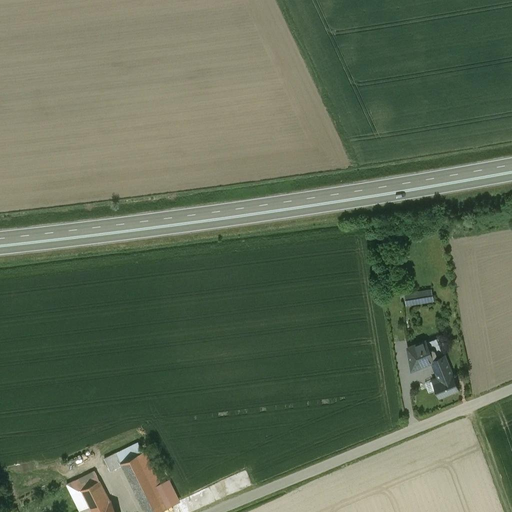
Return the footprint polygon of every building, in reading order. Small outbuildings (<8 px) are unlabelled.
[(432,289),(404,293),(406,306),(434,301),(432,289)] [(422,342),(405,348),(406,351),(410,356),(427,349),(422,342)] [(427,349),(410,356),(409,356),(411,370),(432,361),(431,359),(427,349)] [(443,354),(431,359),(432,361),(437,375),(445,372),(446,375),(451,373),(443,354)] [(437,375),(432,377),(439,395),(457,388),(451,373),(446,375),(445,372),(437,375)] [(115,452),(102,458),(105,463),(109,470),(121,464),(119,461),(115,452)] [(152,466),(142,471),(135,459),(121,465),(142,509),(166,497),(152,466)] [(93,470),(64,483),(78,511),(83,511),(108,500),(93,470)] [(83,511),(113,511),(108,500),(83,511)]
